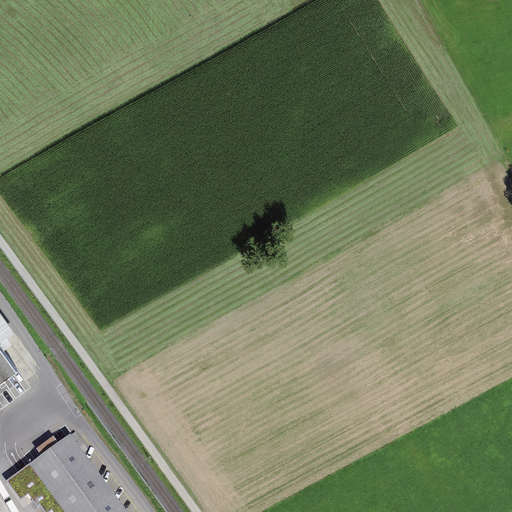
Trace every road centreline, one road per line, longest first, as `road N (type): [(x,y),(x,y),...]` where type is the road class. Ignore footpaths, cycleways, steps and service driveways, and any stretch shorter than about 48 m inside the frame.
road 1 (track): [(0,239),(199,511)]
road 2 (track): [(511,160),(422,0)]
